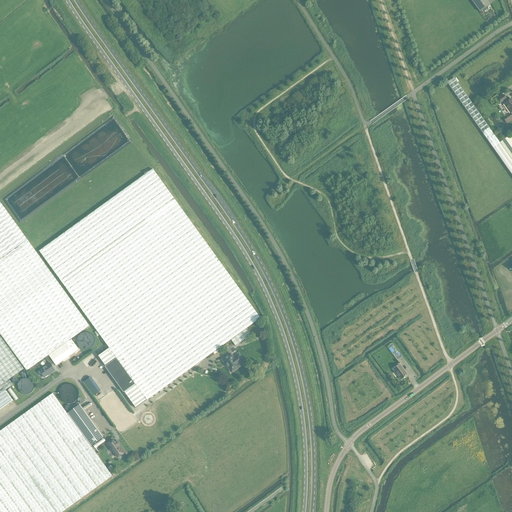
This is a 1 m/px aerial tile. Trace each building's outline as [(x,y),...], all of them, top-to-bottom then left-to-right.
[(471,0),(480,12),(490,4),(487,0),(471,0)] [(454,78),(447,83),(511,175),(511,160),(500,142),(500,143),(454,78)] [(510,113),(511,111),(511,99),(511,98),(507,101),(505,99),(506,98),(503,95),(498,99),(500,103),(503,101),(504,103),(504,104),(510,113)] [(511,137),(510,135),(500,142),(511,160),(511,137)] [(110,200),(39,251),(105,342),(109,348),(99,356),(106,366),(116,358),(135,384),(124,392),(136,408),(231,340),(235,346),(250,335),(246,329),(260,318),(245,297),(153,169),(110,200)] [(49,355),(71,339),(89,326),(0,202),(0,333),(27,371),(45,358),(49,355)] [(0,394),(5,390),(13,385),(9,380),(24,369),(0,336),(0,394)] [(71,339),(49,355),(54,363),(56,366),(79,350),(71,339)] [(400,358),(402,357),(392,343),(387,347),(397,360),(400,358)] [(238,364),(243,360),(239,354),(233,358),(230,354),(222,360),(231,372),(239,366),(238,364)] [(54,363),(49,355),(45,358),(49,364),(39,371),(44,378),(51,373),(55,371),(51,366),(54,363)] [(106,366),(105,367),(123,392),(124,392),(135,384),(116,358),(106,366)] [(401,379),(407,374),(400,364),(393,369),(401,379)] [(100,391),(90,377),(84,382),(94,395),(100,391)] [(5,390),(0,394),(0,409),(13,401),(5,390)] [(91,446),(68,413),(53,393),(0,431),(0,511),(62,511),(113,476),(91,446)] [(68,413),(91,446),(103,437),(80,404),(68,413)] [(118,457),(125,452),(117,441),(115,443),(113,440),(107,444),(112,451),(113,450),(118,457)]
